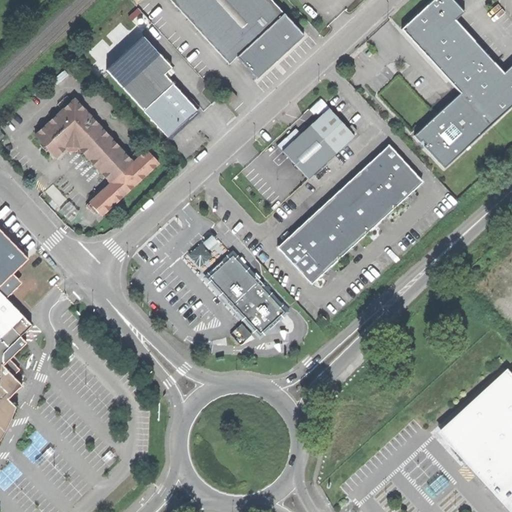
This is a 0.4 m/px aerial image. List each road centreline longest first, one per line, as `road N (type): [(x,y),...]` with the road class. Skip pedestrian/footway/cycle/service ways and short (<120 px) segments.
road 1 (unclassified): [(84,277),(387,0)]
road 2 (unknown): [(263,244),(321,302),(430,206),(432,187),(382,132)]
road 3 (unknown): [(22,210),(59,175),(25,144),(25,130),(66,88),(77,88),(127,141)]
road 4 (unknown): [(162,44),(231,143),(283,191)]
road 5 (secondary): [(408,285),(296,377),(258,387)]
road 6 (secondary): [(291,413),(408,285)]
road 7 (unknown): [(263,244),(382,132)]
road 8 (secondary): [(408,285),(511,190)]
road 9 (unclassified): [(226,385),(184,366),(120,314)]
road 10 (unclassified): [(84,277),(0,186)]
road 11 (unclassified): [(120,314),(183,418)]
